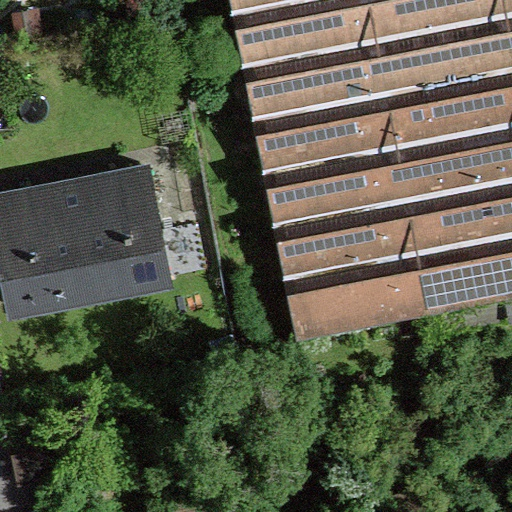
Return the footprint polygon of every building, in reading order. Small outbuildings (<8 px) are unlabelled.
[(511,0),(239,0),(261,112),(511,62),(511,0)] [(511,62),(261,112),(303,323),(511,282),(511,62)] [(108,191),(152,183),(147,159),(127,162),(102,165),(108,191)] [(0,186),(0,209),(1,213),(43,204),(39,179),(13,184),(0,186)] [(166,267),(152,183),(108,191),(110,204),(78,210),(93,281),(166,267)] [(15,297),(93,281),(78,210),(45,217),(43,204),(1,213),(15,297)] [(169,511),(213,511),(209,486),(178,491),(165,493),(169,511)]
